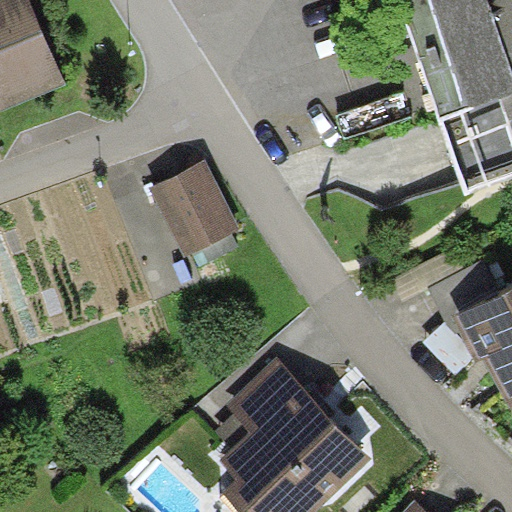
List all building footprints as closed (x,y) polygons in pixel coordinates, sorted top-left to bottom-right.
[(37,0),(0,0),(0,99),(67,72),(37,0)] [(511,0),(407,0),(464,168),(511,152),(511,0)] [(205,150),(150,176),(183,246),(239,220),(205,150)] [(511,266),(451,296),(476,346),(485,341),(511,392),(511,391),(511,266)] [(301,511),(372,445),(279,349),(230,396),(250,417),(221,444),(237,460),(223,473),(260,511),(265,511),(275,503),(283,511),(301,511)] [(438,511),(416,490),(394,511),(438,511)]
